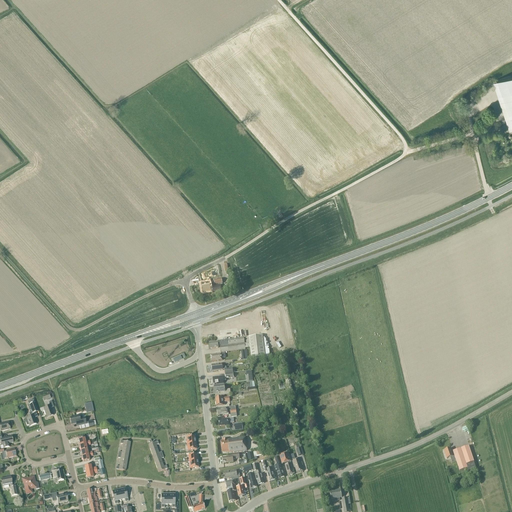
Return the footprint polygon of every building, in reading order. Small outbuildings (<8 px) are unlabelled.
[(511,129),(509,131),(511,130),(511,75),(498,81),(511,123),(511,129)] [(221,290),(220,285),(213,287),(213,285),(209,286),(209,283),(201,285),(202,293),(210,291),(211,292),(221,290)] [(265,357),(263,337),(245,339),(246,343),(249,343),(249,344),(245,345),(244,338),(217,341),(217,342),(209,343),(209,349),(218,348),(218,346),(220,346),(221,352),(245,349),(245,348),(250,348),(251,359),(265,357)] [(211,362),(222,360),(221,353),(216,354),(216,355),(210,355),(211,362)] [(175,362),(186,357),(184,354),(173,358),(175,362)] [(222,367),(222,364),(211,365),(212,371),(222,370),(224,369),(224,374),(233,373),(232,368),(226,369),(226,367),(222,367)] [(234,378),(233,377),(233,373),(225,374),(225,377),(223,377),(223,376),(213,378),(213,384),(217,383),(217,384),(223,384),(223,381),(226,381),(225,379),(234,378)] [(228,394),(230,394),(230,389),(225,390),(224,385),(214,386),(215,393),(222,392),(222,395),(228,394)] [(230,394),(228,394),(228,397),(222,398),(215,398),(216,406),(223,405),(223,402),(230,402),(229,397),(230,397),(230,394)] [(30,413),(28,413),(30,417),(26,419),(27,422),(25,422),(27,426),(28,425),(29,427),(37,424),(35,418),(37,417),(36,412),(38,412),(34,403),(34,401),(31,403),(31,404),(27,406),(30,413)] [(47,418),(53,416),(51,408),(53,407),(51,402),(48,403),(50,406),(43,409),(47,418)] [(237,417),(236,410),(235,406),(223,408),(223,409),(217,409),(217,415),(223,415),(223,416),(228,415),(228,413),(227,413),(227,411),(230,411),(230,414),(231,414),(231,417),(237,417)] [(82,418),(82,416),(79,416),(69,418),(71,425),(75,424),(76,427),(86,425),(84,418),(82,418)] [(238,424),(238,418),(233,418),(224,419),(224,420),(218,420),(219,426),(224,426),(230,425),(229,424),(234,423),(234,424),(238,424)] [(0,424),(0,430),(0,432),(10,430),(8,423),(0,424)] [(9,444),(13,443),(11,437),(7,438),(7,437),(1,439),(0,435),(0,441),(0,442),(1,446),(3,445),(4,449),(10,448),(9,444)] [(247,445),(246,437),(227,440),(227,438),(222,439),(222,441),(220,441),(222,453),(228,452),(228,453),(247,451),(246,445),(247,445)] [(122,449),(129,450),(130,443),(121,441),(120,444),(123,444),(122,449)] [(151,452),(157,449),(156,445),(158,445),(157,442),(148,445),(151,452)] [(474,462),(468,446),(452,451),(454,456),(453,456),(451,448),(443,450),(446,459),(450,458),(452,463),(456,462),(459,471),(467,468),(468,471),(476,468),(474,462)] [(4,452),(3,449),(0,449),(0,453),(2,453),(3,460),(16,457),(14,450),(6,452),(4,452)] [(128,457),(129,450),(122,449),(122,453),(119,452),(118,455),(128,457)] [(153,458),(162,455),(161,452),(159,453),(157,449),(151,452),(153,458)] [(254,460),(257,459),(256,457),(263,456),(262,450),(253,452),(254,460)] [(291,464),(290,460),(288,453),(279,455),(282,465),(286,463),(287,465),(285,465),(288,476),(290,475),(291,476),(292,475),(293,474),(294,474),(291,464)] [(227,463),(233,463),(233,460),(239,459),(239,454),(232,454),(232,456),(226,457),(222,458),(223,463),(227,463)] [(285,477),(281,464),(279,457),(279,454),(274,456),(275,458),(277,465),(273,466),(275,473),(277,473),(279,479),(285,477)] [(127,464),(128,457),(118,455),(118,458),(121,459),(120,463),(127,464)] [(156,465),(162,463),(161,459),(163,458),(162,455),(153,458),(156,465)] [(303,471),(301,466),(302,465),(299,458),(292,460),(294,468),(295,468),(297,473),(303,471)] [(125,471),(127,464),(120,463),(119,467),(116,466),(116,469),(125,471)] [(162,463),(156,465),(158,472),(167,469),(166,466),(163,467),(162,463)] [(245,472),(252,470),(251,464),(243,467),(245,472)] [(259,475),(256,464),(252,465),(255,476),(256,481),(257,480),(258,485),(264,483),(261,474),(259,475)] [(269,482),(275,480),(274,476),(271,464),(269,464),(270,468),(267,469),(268,472),(267,472),(269,482)] [(57,471),(56,470),(52,471),(53,478),(56,478),(57,482),(64,480),(61,470),(57,471)] [(236,473),(236,470),(224,472),(225,478),(231,477),(231,480),(240,478),(239,472),(236,473)] [(96,471),(85,473),(87,479),(93,477),(93,475),(97,474),(96,471)] [(251,488),(257,487),(253,473),(248,475),(249,479),(248,479),(251,488)] [(12,487),(12,485),(10,477),(0,479),(2,487),(10,485),(10,487),(12,496),(17,495),(15,486),(12,487)] [(35,484),(33,478),(26,480),(26,479),(23,480),(23,483),(24,483),(27,494),(32,493),(31,489),(35,488),(36,490),(39,489),(38,483),(35,484)] [(242,497),(242,496),(244,495),(242,485),(246,484),(244,478),(237,480),(239,487),(236,488),(238,497),(239,497),(242,497)] [(235,491),(234,486),(235,486),(234,480),(225,482),(226,488),(231,487),(232,490),(227,491),(229,502),(236,501),(234,491),(235,491)] [(126,488),(120,490),(122,500),(125,499),(126,502),(129,502),(129,499),(126,488)] [(340,501),(339,498),(342,498),(341,489),(335,490),(335,491),(329,492),(331,500),(334,499),(335,501),(340,501)] [(120,490),(113,491),(115,501),(116,504),(119,504),(118,501),(122,500),(120,490)] [(57,497),(56,493),(50,495),(51,499),(52,499),(53,502),(57,501),(58,504),(68,502),(66,495),(57,497)] [(202,504),(202,495),(199,495),(199,505),(191,507),(187,497),(184,498),(188,509),(191,508),(192,511),(197,511),(201,511),(202,511),(203,510),(204,510),(205,509),(202,504)] [(350,504),(349,498),(347,498),(342,499),(343,511),(348,511),(349,511),(348,505),(350,504)]
